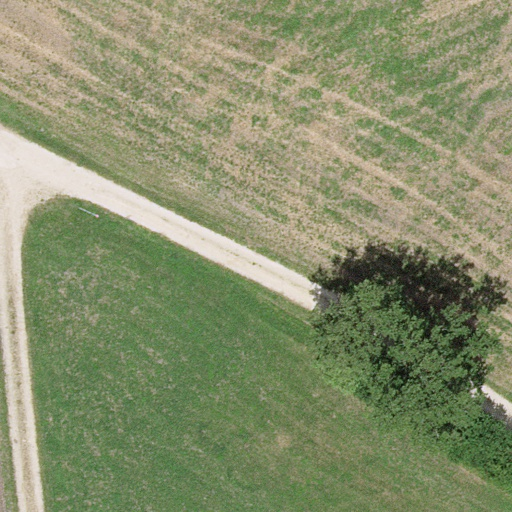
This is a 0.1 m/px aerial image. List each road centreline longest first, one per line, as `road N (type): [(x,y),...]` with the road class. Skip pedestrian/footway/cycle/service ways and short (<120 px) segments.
road 1 (track): [(0,147),(153,219),(359,332),(511,431)]
road 2 (track): [(22,161),(5,220),(24,511)]
